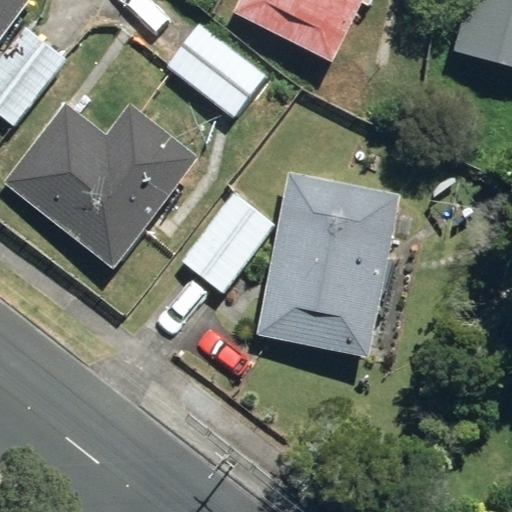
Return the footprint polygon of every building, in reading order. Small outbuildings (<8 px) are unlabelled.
[(0,0),(0,43),(34,0),(0,0)] [(239,0),(231,16),(333,66),(365,0),(239,0)] [(511,0),(467,0),(452,55),(511,71),(511,0)] [(168,69),(234,119),(265,78),(199,28),(168,69)] [(0,65),(0,118),(12,127),(64,62),(27,31),(0,65)] [(2,185),(112,273),(199,163),(130,109),(106,139),(64,106),(2,185)] [(257,337),(369,360),(402,199),(289,177),(257,337)] [(181,265),(223,295),(273,227),(232,196),(181,265)]
